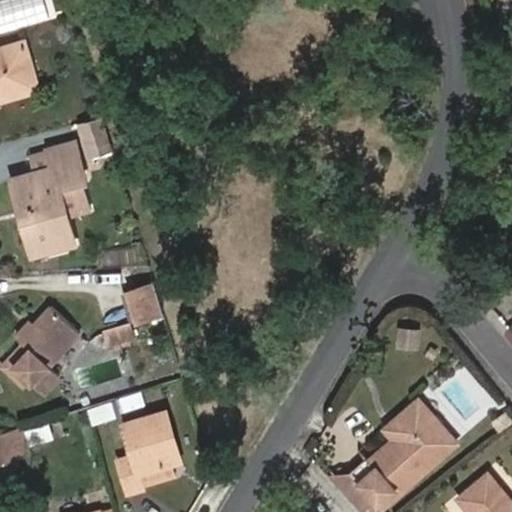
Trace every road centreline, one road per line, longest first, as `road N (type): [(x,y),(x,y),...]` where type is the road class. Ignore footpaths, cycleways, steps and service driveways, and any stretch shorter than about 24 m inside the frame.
road 1 (residential): [(241,511),(405,242)]
road 2 (residential): [(405,242),(444,165),(459,98),(446,0)]
road 3 (residential): [(511,361),(405,242)]
